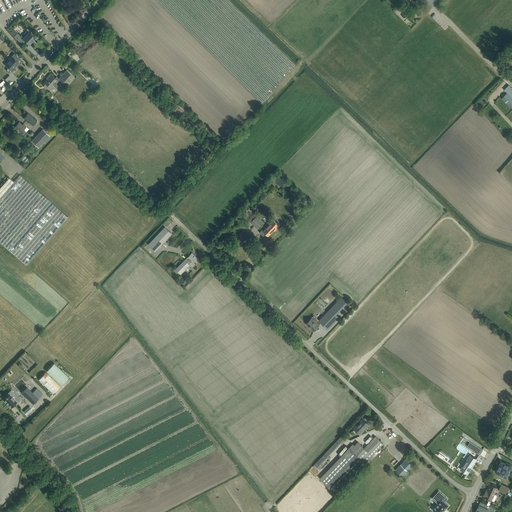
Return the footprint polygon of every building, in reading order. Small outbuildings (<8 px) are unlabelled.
[(29,44),(35,38),(29,32),(29,33),(27,31),(26,31),(24,32),(24,33),(24,34),(26,36),(24,38),(18,33),(15,37),(21,43),(24,39),(29,44)] [(12,56),(5,64),(11,70),(15,65),(16,66),(19,62),(17,61),(20,58),(14,53),(12,55),(12,56)] [(44,82),(42,85),(46,88),(48,86),(50,88),(53,85),(56,87),(61,81),(66,86),(74,77),(66,70),(59,78),(57,77),(56,79),(50,74),(47,76),(48,77),(44,82)] [(511,97),(507,92),(501,98),(510,108),(511,105),(511,97)] [(37,121),(27,112),(26,113),(27,114),(24,117),(33,125),(37,121)] [(24,129),(26,127),(23,123),(22,124),(19,121),(14,126),(21,132),(24,134),(27,132),(24,129)] [(38,147),(49,136),(42,129),(31,140),(38,147)] [(14,181),(9,177),(0,187),(0,241),(26,264),(68,217),(20,174),(14,181)] [(257,216),(256,217),(251,222),(258,229),(264,223),(257,216)] [(271,222),(265,228),(266,228),(263,231),(262,230),(260,232),(263,236),(265,233),(268,236),(276,228),(277,228),(280,226),(274,220),(271,223),(271,222)] [(155,251),(172,233),(165,226),(148,244),(155,251)] [(194,264),(199,259),(192,253),(178,266),(175,269),(181,274),(186,269),(185,268),(191,262),(194,264)] [(347,302),(341,297),(319,320),(317,323),(312,318),(306,324),(314,331),(319,325),(321,323),(328,329),(339,317),(336,314),(347,302)] [(46,371),(61,385),(69,376),(54,363),(46,371)] [(38,380),(52,394),(60,386),(46,372),(38,380)] [(39,398),(32,392),(34,390),(30,386),(28,388),(27,387),(21,393),(33,404),(39,398)] [(11,390),(8,392),(9,394),(3,399),(11,408),(17,402),(12,397),(15,394),(11,390)] [(29,406),(23,411),(26,415),(33,410),(32,410),(29,406)] [(369,424),(363,418),(354,428),(357,431),(358,432),(359,433),(364,427),(365,428),(369,424)] [(336,493),(365,463),(383,443),(375,436),(364,448),(358,442),(354,445),(353,444),(320,478),(336,493)] [(337,440),(314,463),(318,467),(319,468),(331,457),(329,455),(341,443),(337,440)] [(470,442),(467,446),(479,454),(482,450),(470,442)] [(460,469),(467,473),(476,460),(469,456),(460,469)] [(403,476),(413,465),(406,459),(396,469),(403,476)] [(511,465),(506,463),(506,464),(502,462),(500,463),(498,466),(495,471),(506,477),(510,469),(511,470),(511,473),(511,475),(511,476),(511,465)] [(494,494),(497,488),(490,484),(487,490),(486,490),(483,496),(491,500),(493,501),(495,500),(497,496),(496,495),(494,494)] [(506,493),(508,487),(501,484),(498,490),(506,493)] [(440,501),(433,510),(435,511),(442,511),(448,505),(445,502),(448,498),(439,490),(434,496),(440,501)] [(493,511),(495,508),(480,501),(478,505),(479,506),(478,508),(477,508),(475,511),(490,511),(491,511),(493,511)]
